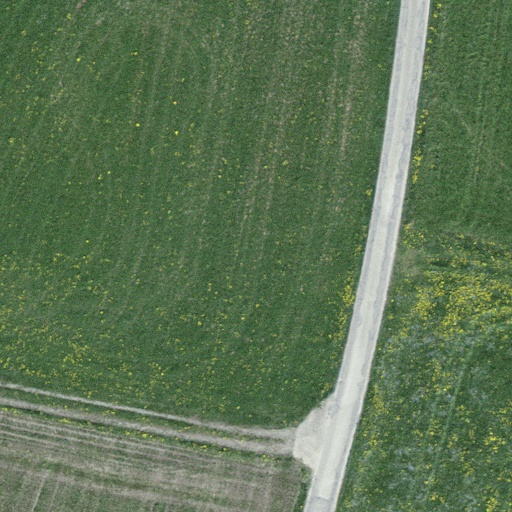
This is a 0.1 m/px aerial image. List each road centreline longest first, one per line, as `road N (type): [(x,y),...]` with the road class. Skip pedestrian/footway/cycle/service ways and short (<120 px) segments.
road 1 (unclassified): [(414,0),(378,259),(316,511)]
road 2 (track): [(334,446),(258,443),(0,392)]
